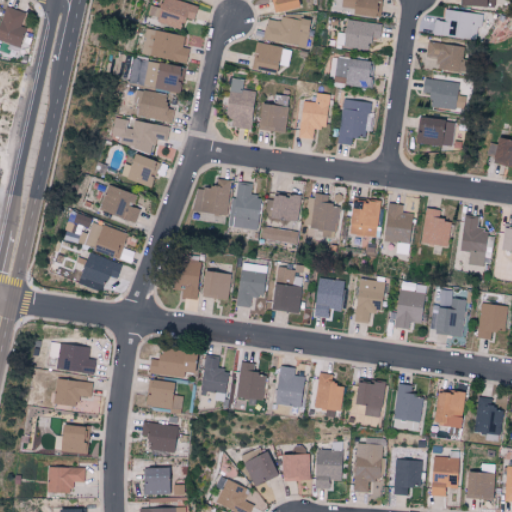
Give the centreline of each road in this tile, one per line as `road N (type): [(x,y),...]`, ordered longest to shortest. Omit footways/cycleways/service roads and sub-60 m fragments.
road 1 (residential): [(221,17),(197,151),(135,320),(113,445),(113,511)]
road 2 (residential): [(15,303),(511,374)]
road 3 (residential): [(197,151),(511,196)]
road 4 (secondary): [(15,303),(66,61)]
road 5 (secondary): [(68,0),(51,22),(8,231)]
road 6 (residential): [(417,0),(392,179)]
